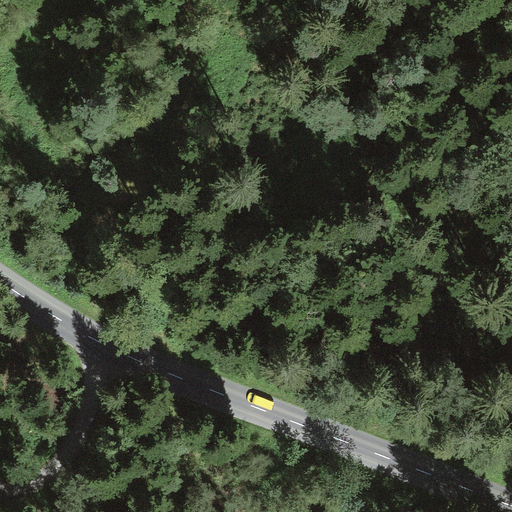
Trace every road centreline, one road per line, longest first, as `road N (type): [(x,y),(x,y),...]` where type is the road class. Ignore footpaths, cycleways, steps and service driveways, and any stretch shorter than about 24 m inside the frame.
road 1 (tertiary): [(511,505),(150,364),(0,278)]
road 2 (track): [(106,343),(89,422),(72,454),(46,476),(0,484)]
